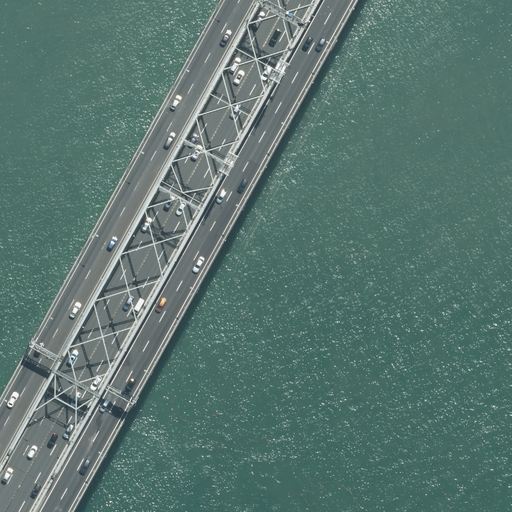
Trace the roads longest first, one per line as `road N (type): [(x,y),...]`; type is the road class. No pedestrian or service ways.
road 1 (motorway): [(336,0),(52,511)]
road 2 (motorway): [(4,511),(288,0)]
road 3 (motorway): [(0,433),(240,0)]
